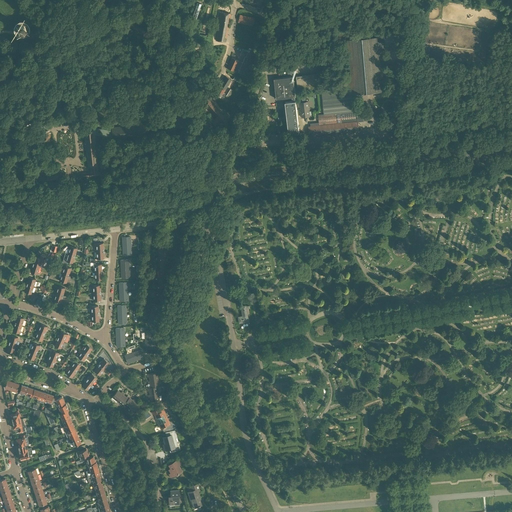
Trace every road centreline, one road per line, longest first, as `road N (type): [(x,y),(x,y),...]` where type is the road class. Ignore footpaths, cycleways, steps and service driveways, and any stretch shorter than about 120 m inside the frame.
road 1 (unclassified): [(277,511),(245,438),(214,241),(205,230)]
road 2 (secondary): [(258,176),(511,151)]
road 3 (secondary): [(0,203),(218,181)]
road 4 (unclassified): [(290,0),(226,180)]
road 5 (residential): [(243,511),(176,362)]
road 6 (residential): [(176,362),(170,327),(205,230)]
